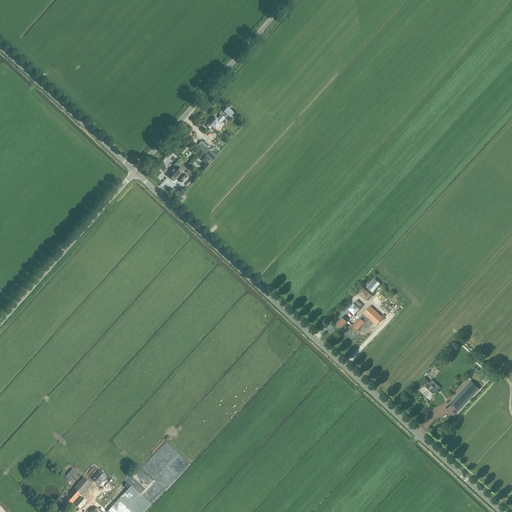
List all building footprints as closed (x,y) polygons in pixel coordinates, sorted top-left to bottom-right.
[(224,112),(230,118),(234,113),(227,108),(224,112)] [(217,119),(215,117),(206,126),(210,129),(211,128),(214,131),(215,130),(216,130),(221,125),(219,124),(224,118),(221,115),(217,119)] [(198,145),(197,146),(206,154),(210,150),(207,147),(201,141),(198,145)] [(210,151),(207,155),(213,161),(216,157),(210,151)] [(174,181),(177,177),(179,179),(178,179),(182,183),(187,177),(183,173),(183,174),(181,173),(183,171),(177,166),(168,175),(174,181)] [(374,292),(380,283),(377,280),(370,289),(374,292)] [(357,291),(367,300),(372,295),(362,286),(357,291)] [(357,300),(348,310),(354,315),(363,306),(357,300)] [(366,329),(372,322),(376,326),(383,319),(385,316),(383,314),(381,317),(370,307),(359,318),(351,327),(356,331),(362,325),(366,329)] [(345,321),(346,320),(344,317),(342,318),(336,324),(341,329),(346,323),(345,321)] [(468,374),(472,378),(480,369),(476,366),(468,374)] [(431,380),(429,383),(424,378),(419,383),(424,387),(420,390),(430,399),(437,391),(440,388),(431,380)] [(459,411),(479,389),(470,381),(450,403),(459,411)] [(68,480),(75,472),(72,469),(65,477),(68,480)] [(98,472),(92,479),(99,485),(105,478),(98,472)] [(60,506),(55,511),(64,511),(65,510),(68,507),(69,508),(81,494),(80,493),(89,482),(84,477),(74,488),(75,489),(64,501),(60,497),(55,502),(60,506)] [(131,485),(108,511),(109,511),(110,511),(112,510),(114,511),(143,511),(151,503),(131,485)] [(81,496),(77,502),(82,506),(87,500),(81,496)]
